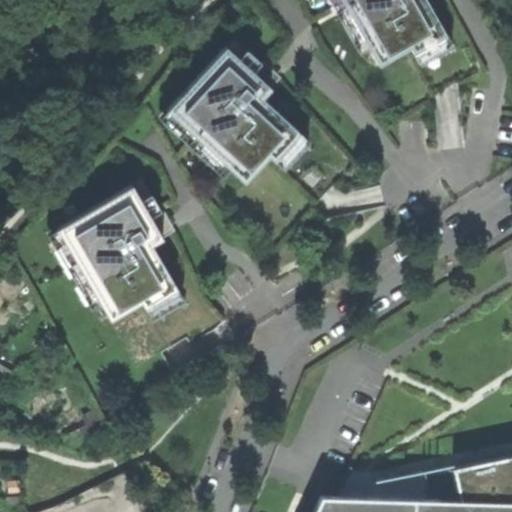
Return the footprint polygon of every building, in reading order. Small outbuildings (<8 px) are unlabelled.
[(340,0),(377,66),(409,48),(411,53),(444,34),(432,12),(425,0),(340,0)] [(165,108),(241,181),(267,155),(272,159),(298,132),(261,97),(280,77),(273,71),(261,60),(252,70),(225,45),(165,108)] [(142,306),(175,287),(150,243),(174,230),(168,219),(161,207),(148,215),(130,183),(55,225),(107,318),(139,300),(142,306)] [(511,455),(457,467),(462,501),(511,502),(511,455)] [(323,496),(316,511),(511,511),(511,502),(462,501),(340,497),(323,496)]
